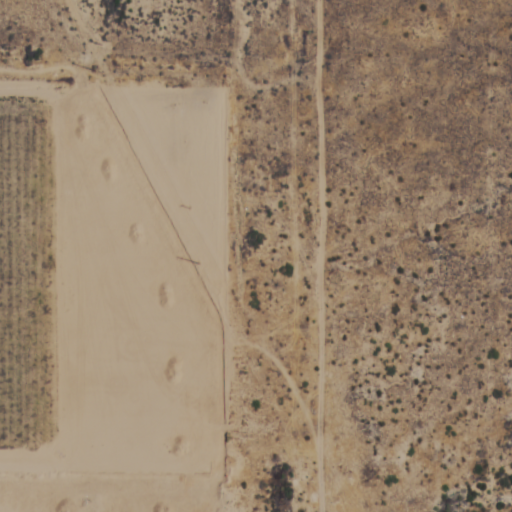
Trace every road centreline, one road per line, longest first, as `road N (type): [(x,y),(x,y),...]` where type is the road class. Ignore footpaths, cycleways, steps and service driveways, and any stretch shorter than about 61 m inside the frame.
road 1 (residential): [(143,511),(144,98)]
road 2 (residential): [(0,175),(143,175)]
